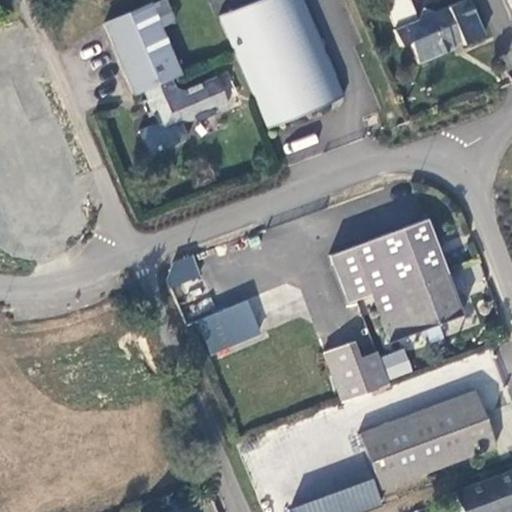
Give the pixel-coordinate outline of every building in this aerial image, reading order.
[(165,0),(159,0),(150,4),(160,28),(175,22),(165,0)] [(303,0),(255,0),(220,15),(268,128),(344,95),(303,0)] [(423,9),(418,20),(409,0),(382,0),(395,30),(393,31),(400,47),(409,44),(418,65),(453,50),(451,44),(459,40),(462,46),(484,36),(468,0),(464,0),(433,13),(423,9)] [(134,94),(142,90),(171,78),(180,74),(160,28),(150,4),(104,24),(134,94)] [(171,78),(142,90),(146,99),(141,101),(148,117),(153,115),(157,123),(138,131),(148,155),(187,138),(182,125),(194,120),(195,122),(214,114),(213,112),(228,106),(215,76),(183,90),(175,87),(171,78)] [(459,314),(424,220),(331,256),(348,302),(372,294),(389,340),(459,314)] [(197,276),(189,256),(172,264),(165,282),(167,288),(197,276)] [(258,333),(244,300),(197,321),(211,353),(258,333)] [(369,391),(350,342),(321,352),(338,403),(369,391)] [(373,351),(356,358),(369,391),(385,385),(373,351)] [(273,374),(255,380),(265,406),(283,399),(273,374)] [(496,446),(475,390),(357,434),(378,490),(496,446)] [(459,511),(511,511),(511,471),(452,494),(459,511)] [(373,478),(291,508),(292,511),(359,511),(382,504),(373,478)]
